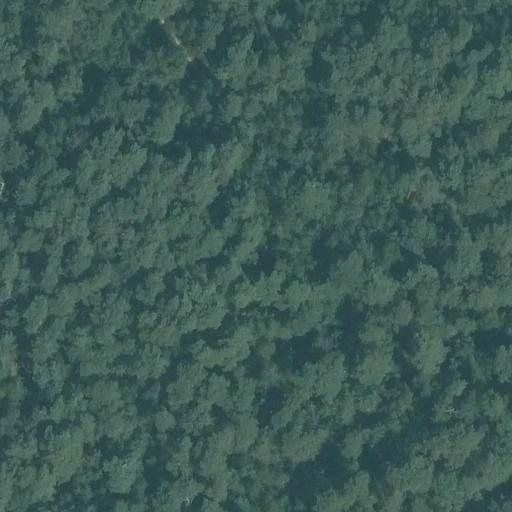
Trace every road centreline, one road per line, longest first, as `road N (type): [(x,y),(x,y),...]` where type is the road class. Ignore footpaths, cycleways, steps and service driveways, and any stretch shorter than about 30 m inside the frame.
road 1 (track): [(0,207),(306,0)]
road 2 (track): [(511,300),(267,511)]
